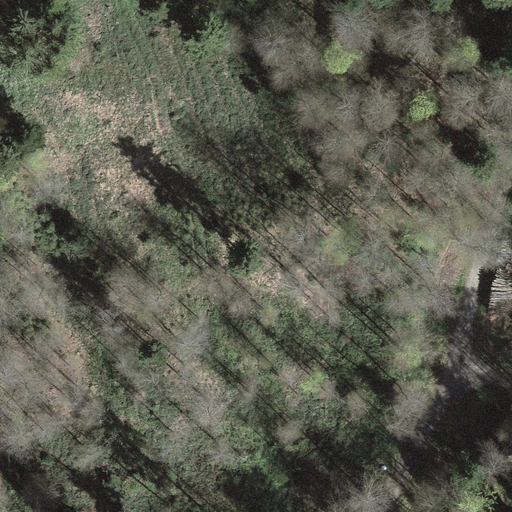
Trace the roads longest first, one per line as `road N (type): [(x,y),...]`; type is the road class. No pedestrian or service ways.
road 1 (track): [(511,382),(453,360),(378,511)]
road 2 (track): [(453,360),(511,170)]
